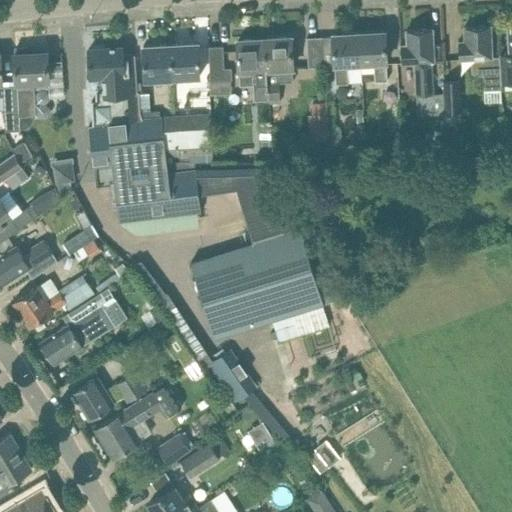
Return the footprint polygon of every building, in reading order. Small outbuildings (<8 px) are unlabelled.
[(511,23),(508,23),(510,54),(501,55),(501,56),(500,56),(501,81),(511,80),(511,23)] [(490,24),(464,26),(465,40),(458,41),(459,59),(469,58),(470,71),(475,75),(482,74),(483,89),(499,88),(498,82),(501,81),(500,56),(492,56),(490,24)] [(401,44),(402,62),(415,61),(417,115),(433,114),(444,113),(444,112),(443,92),(433,93),(431,60),(434,60),(432,28),(406,29),(407,44),(401,44)] [(387,61),(386,50),(385,30),(359,32),(361,67),(374,66),(375,80),(387,80),(386,61),(387,61)] [(361,81),(361,67),(359,32),(333,33),(334,64),(335,64),(336,83),(348,82),(361,81)] [(293,66),(292,56),(291,36),(266,38),(269,97),(270,103),(280,102),(280,97),(279,81),(293,80),(292,66),(293,66)] [(308,66),(326,65),(325,36),(307,37),(308,66)] [(256,98),(269,97),(266,38),(238,39),(241,83),(255,82),(256,98)] [(200,76),(199,62),(198,42),(172,43),(174,77),(200,76)] [(145,79),(174,77),(172,43),(143,45),(145,79)] [(93,48),(89,48),(90,66),(89,67),(89,71),(90,71),(90,75),(103,75),(104,88),(95,88),(96,100),(91,100),(93,124),(141,119),(141,116),(141,111),(139,91),(137,91),(136,74),(135,54),(123,54),(122,46),(104,47),(104,45),(93,46),(93,48)] [(209,46),(210,93),(231,92),(230,79),(232,79),(232,67),(224,67),(223,45),(209,46)] [(15,53),(14,53),(16,73),(16,81),(17,85),(20,128),(25,128),(29,126),(31,123),(33,119),(32,114),(36,114),(34,80),(48,79),(48,71),(47,65),(46,51),(29,52),(28,47),(15,48),(15,53)] [(460,79),(443,80),(443,92),(444,112),(462,111),(460,79)] [(17,85),(3,86),(3,95),(4,111),(5,130),(20,130),(20,128),(17,85)] [(327,124),(326,101),(312,101),(313,125),(327,124)] [(211,112),(176,114),(179,154),(179,161),(212,159),(211,112)] [(176,114),(162,115),(167,155),(179,154),(176,114)] [(93,124),(89,125),(89,126),(90,126),(95,166),(96,182),(115,180),(115,183),(120,220),(202,210),(199,193),(236,187),(253,243),(296,229),(274,161),(256,162),(214,163),(196,164),(197,169),(166,173),(165,161),(165,157),(166,157),(167,157),(167,155),(162,115),(160,115),(141,116),(141,119),(93,124)] [(341,143),(341,128),(327,129),(328,158),(365,157),(365,142),(341,143)] [(25,142),(15,147),(22,161),(32,156),(25,142)] [(0,176),(3,180),(23,166),(16,154),(0,164),(0,176)] [(73,157),(51,158),(53,184),(74,182),(73,157)] [(0,229),(6,238),(21,227),(34,217),(44,210),(61,198),(55,187),(13,217),(8,211),(0,198),(0,229)] [(93,224),(63,243),(69,253),(99,234),(93,224)] [(253,243),(192,262),(215,336),(324,303),(301,228),(296,229),(253,243)] [(6,250),(0,254),(0,278),(3,284),(27,268),(32,277),(58,260),(45,240),(44,238),(22,252),(16,243),(6,250)] [(67,302),(72,309),(96,294),(84,274),(46,298),(38,285),(14,300),(30,326),(54,311),(53,310),(67,302)] [(96,294),(72,309),(63,315),(68,323),(56,330),(40,340),(54,363),(127,316),(108,286),(96,294)] [(144,311),(153,324),(170,313),(157,295),(150,300),(154,305),(144,311)] [(188,348),(178,355),(186,366),(196,359),(188,348)] [(196,359),(186,366),(194,378),(204,371),(196,359)] [(89,381),(72,391),(89,419),(106,408),(126,396),(129,400),(135,396),(148,388),(145,383),(137,371),(116,383),(106,389),(98,376),(89,381)] [(111,416),(94,427),(113,457),(130,447),(141,440),(140,439),(152,431),(143,417),(160,407),(166,416),(182,407),(167,382),(155,389),(150,392),(137,400),(111,416)] [(180,431),(157,446),(168,464),(192,449),(180,431)] [(229,435),(226,431),(180,460),(191,476),(219,457),(218,456),(229,449),(223,439),(229,435)] [(0,492),(11,486),(8,482),(31,469),(10,433),(0,438),(0,492)] [(316,450),(307,457),(320,473),(328,466),(316,450)] [(175,486),(166,492),(149,502),(155,511),(190,511),(197,508),(189,494),(182,498),(175,486)] [(58,511),(61,511),(54,499),(51,501),(42,488),(0,511),(58,511)] [(322,491),(309,499),(314,508),(328,500),(322,491)] [(211,498),(197,508),(190,511),(220,511),(211,498)]
